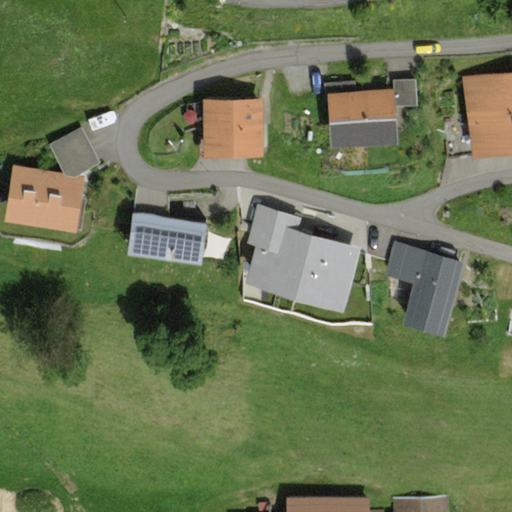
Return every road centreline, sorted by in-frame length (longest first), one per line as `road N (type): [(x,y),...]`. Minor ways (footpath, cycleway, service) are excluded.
road 1 (residential): [(383,212),(262,180),(147,174),(126,152),(130,120),(189,79),(245,65),(511,36)]
road 2 (residential): [(511,173),(447,186),(383,212)]
road 3 (residential): [(511,251),(383,212)]
